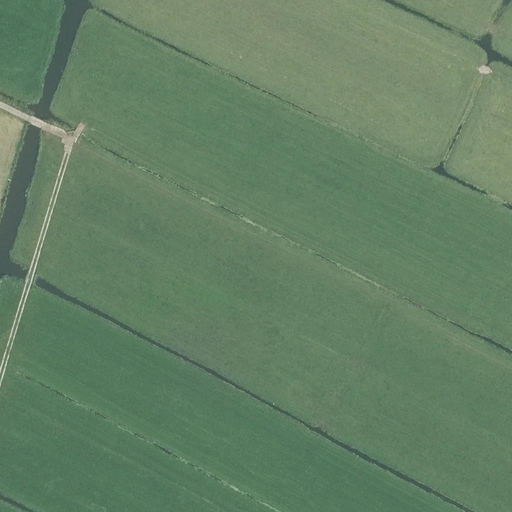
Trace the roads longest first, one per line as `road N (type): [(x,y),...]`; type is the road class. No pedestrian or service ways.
road 1 (track): [(0,386),(66,153),(82,124)]
road 2 (track): [(234,229),(0,106)]
